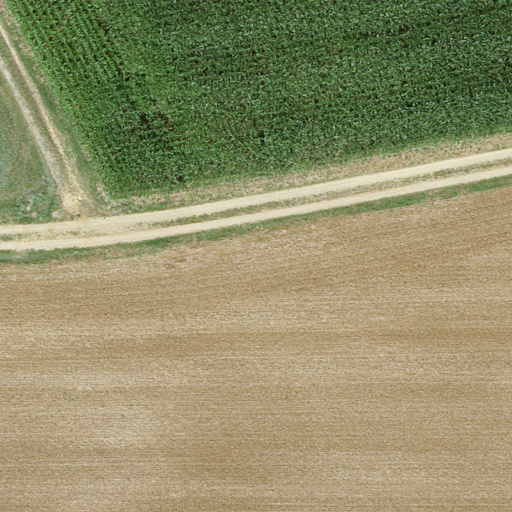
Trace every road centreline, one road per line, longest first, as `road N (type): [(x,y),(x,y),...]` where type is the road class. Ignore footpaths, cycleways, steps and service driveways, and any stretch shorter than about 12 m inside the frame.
road 1 (track): [(511,157),(155,227),(0,235)]
road 2 (track): [(0,57),(83,231)]
